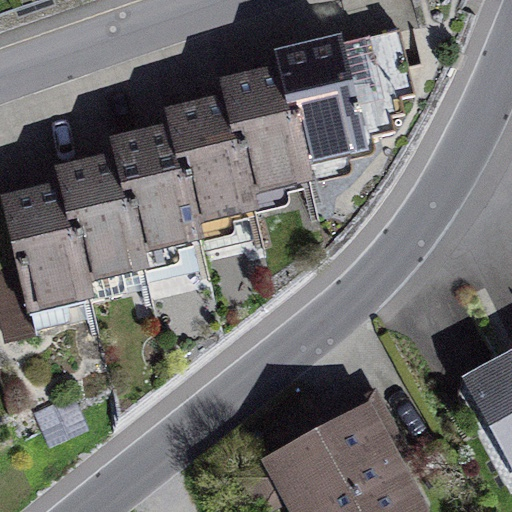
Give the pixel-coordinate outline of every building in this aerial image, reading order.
[(400,32),(342,45),(363,141),(396,136),(391,119),(404,117),(402,101),(415,97),(400,32)] [(341,38),(282,51),(285,68),(306,167),(366,154),(363,141),(342,45),(341,38)] [(285,68),(226,81),(229,96),(250,197),(310,185),(306,167),(285,68)] [(229,96),(169,109),(173,127),(194,226),(253,212),(250,197),(229,96)] [(173,127),(114,140),(117,155),(139,256),(198,243),(194,226),(173,127)] [(117,155),(59,167),(64,190),(84,283),(142,271),(139,256),(117,155)] [(64,190),(5,203),(30,319),(89,306),(84,283),(64,190)] [(511,352),(463,379),(511,468),(511,352)] [(339,420),(262,460),(289,511),(430,511),(398,455),(409,449),(376,391),(336,410),(339,420)]
